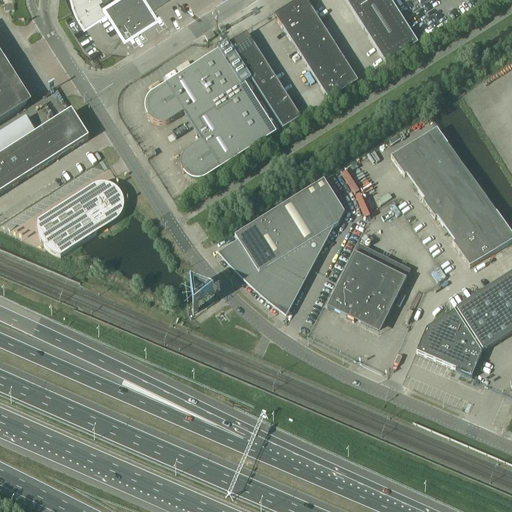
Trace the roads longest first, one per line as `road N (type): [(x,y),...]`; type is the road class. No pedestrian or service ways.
road 1 (secondary): [(511,449),(344,376),(240,309),(169,229),(89,99)]
road 2 (motorway): [(302,511),(0,378)]
road 3 (motorway): [(245,442),(127,373),(0,314)]
road 4 (motorway): [(245,442),(0,340)]
road 5 (unclassified): [(244,0),(89,99)]
road 6 (motorway): [(0,419),(166,494)]
road 7 (motorway): [(404,511),(245,442)]
